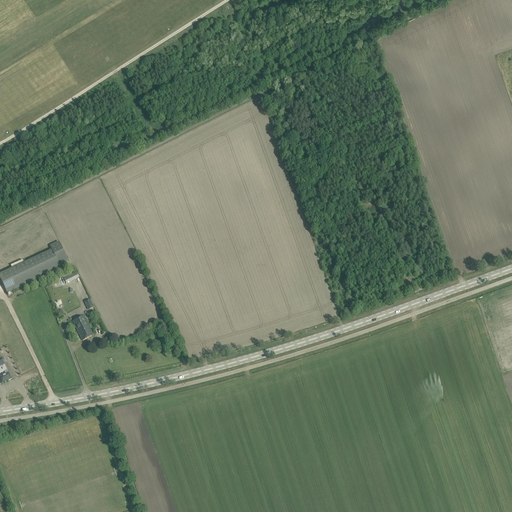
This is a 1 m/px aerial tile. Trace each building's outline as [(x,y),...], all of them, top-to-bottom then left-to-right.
[(50,246),(52,250),(0,274),(0,278),(7,294),(61,269),(59,265),(68,261),(59,242),(50,246)] [(63,278),(66,284),(78,277),(76,272),(63,278)] [(504,314),(505,319),(511,316),(511,297),(499,302),(502,309),(498,310),(500,315),(504,314)] [(94,308),(90,300),(84,303),(89,311),(94,308)] [(94,336),(91,331),(84,316),(73,321),(83,341),(94,336)] [(506,369),(511,366),(511,323),(502,326),(502,323),(489,327),(490,333),(494,332),(503,361),(501,362),(503,369),(505,368),(506,369)] [(12,380),(9,373),(0,376),(0,380),(2,384),(12,380)]
